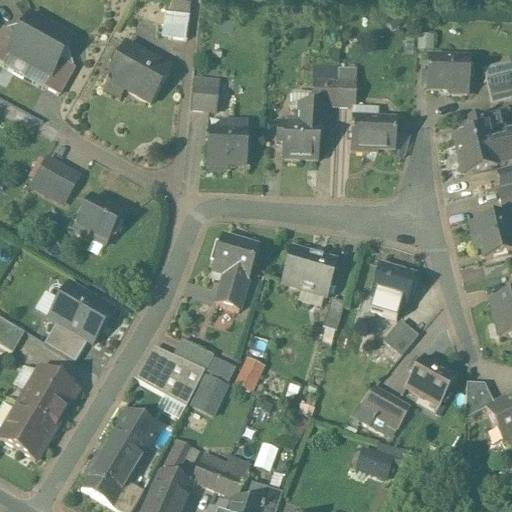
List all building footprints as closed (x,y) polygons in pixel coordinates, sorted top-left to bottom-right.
[(190,11),(171,8),(167,40),(186,42),(190,11)] [(18,38),(8,55),(9,56),(29,67),(50,29),(29,17),(18,38)] [(50,29),(29,67),(49,78),(50,79),(60,61),(71,40),(50,29)] [(4,30),(0,36),(0,64),(3,66),(9,56),(8,55),(18,38),(4,30)] [(169,71),(125,46),(105,82),(149,107),(169,71)] [(60,61),(50,79),(49,78),(43,89),(58,97),(74,69),(60,61)] [(452,62),(428,61),(426,93),(450,94),(450,97),(467,98),(468,68),(452,67),(452,62)] [(355,73),(338,72),(337,82),(336,109),(352,110),(354,110),(355,73)] [(511,74),(485,81),(491,106),(511,101),(511,74)] [(337,82),(312,81),(311,108),(324,109),(336,109),(337,82)] [(219,84),(193,82),(190,112),(216,114),(219,84)] [(311,108),(299,107),(298,128),(317,129),(317,128),(318,128),(318,130),(323,130),(324,109),(311,108)] [(354,110),(352,110),(351,134),(350,134),(350,139),(351,139),(350,155),(377,156),(377,153),(393,154),(395,124),(372,122),(372,111),(354,110)] [(482,120),(467,124),(470,138),(453,142),(463,179),(496,170),(496,169),(496,168),(511,163),(511,134),(505,136),(506,142),(490,146),(487,133),(486,134),(482,120)] [(231,134),(208,133),(206,168),(208,168),(208,163),(226,163),(225,169),(227,169),(227,167),(245,168),(246,125),(231,125),(231,134)] [(298,128),(277,127),(277,126),(276,126),(275,149),(276,149),(276,148),(282,148),(281,162),(282,163),(282,162),(316,163),(316,164),(317,164),(318,130),(318,128),(317,128),(317,129),(298,128)] [(45,162),(34,183),(66,201),(78,180),(45,162)] [(511,171),(497,175),(500,189),(511,186),(511,171)] [(511,188),(497,193),(500,207),(511,203),(511,188)] [(90,201),(73,234),(90,242),(92,237),(107,245),(122,218),(90,201)] [(511,203),(500,207),(504,218),(506,218),(506,219),(511,217),(511,203)] [(504,218),(469,227),(474,248),(480,246),(484,262),(511,255),(511,254),(508,255),(504,240),(511,239),(506,219),(506,218),(504,218)] [(258,251),(221,240),(212,272),(230,277),(225,296),(242,301),(258,251)] [(336,266),(291,252),(280,288),(326,302),(336,266)] [(414,279),(379,269),(370,300),(405,311),(414,279)] [(112,314),(68,288),(48,322),(56,327),(87,345),(92,348),(112,314)] [(225,296),(219,294),(215,308),(238,315),(242,301),(225,296)] [(511,298),(490,304),(495,324),(498,323),(502,340),(511,338),(511,298)] [(330,302),(322,330),(336,334),(344,306),(330,302)] [(24,336),(0,322),(0,349),(12,356),(24,336)] [(400,324),(383,345),(390,351),(407,331),(400,324)] [(87,345),(56,327),(44,348),(74,366),(87,345)] [(407,331),(390,351),(401,360),(418,339),(407,331)] [(212,358),(181,344),(172,360),(204,374),(212,358)] [(249,359),(236,386),(254,394),(267,368),(249,359)] [(204,374),(172,360),(150,392),(142,388),(131,408),(151,419),(162,399),(185,411),(204,374)] [(455,381),(422,363),(405,392),(422,402),(424,399),(439,408),(455,381)] [(76,394),(40,372),(17,411),(17,410),(16,411),(53,433),(53,434),(54,433),(54,432),(76,394)] [(493,407),(483,388),(466,387),(464,422),(485,413),(485,412),(493,407)] [(374,392),(350,421),(368,431),(374,419),(373,419),(385,399),(374,392)] [(397,405),(385,399),(373,419),(374,419),(385,425),(397,405)] [(511,403),(507,405),(505,402),(493,407),(485,412),(485,413),(495,432),(500,430),(506,442),(501,445),(501,446),(511,440),(511,403)] [(397,405),(385,425),(397,432),(408,412),(397,405)] [(15,415),(2,407),(0,410),(0,431),(4,433),(15,415)] [(53,433),(17,412),(15,415),(4,433),(0,439),(0,443),(34,464),(53,433)] [(127,416),(109,447),(108,446),(81,492),(112,510),(114,511),(132,511),(142,497),(125,487),(157,433),(127,415),(127,416)] [(177,444),(160,476),(173,483),(190,450),(177,444)] [(391,463),(363,454),(357,473),(385,482),(391,463)] [(225,467),(202,457),(190,484),(213,494),(225,467)] [(247,477),(225,467),(213,494),(231,502),(235,503),(236,502),(247,477)] [(171,495),(155,488),(144,511),(181,511),(186,502),(183,500),(189,487),(177,482),(171,495)] [(260,510),(236,502),(235,503),(231,502),(227,511),(276,511),(282,496),(267,491),(266,493),(266,492),(260,510)]
